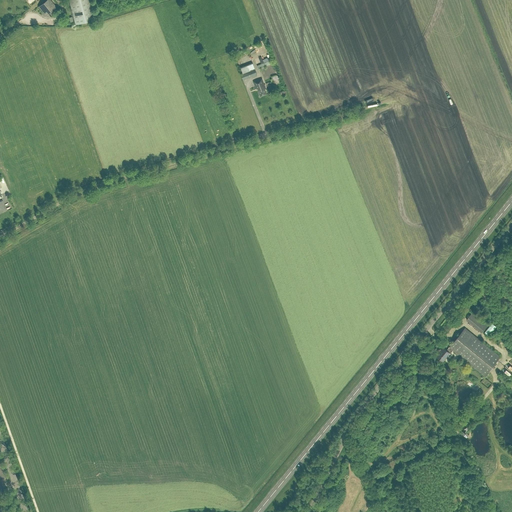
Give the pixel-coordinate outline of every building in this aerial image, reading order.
[(45,0),(38,6),(44,14),(46,11),(48,14),(56,7),(50,0),(45,0)] [(68,0),(75,24),(95,20),(89,0),(68,0)] [(255,68),(253,69),(252,66),(241,70),(242,73),(241,74),(243,80),(257,74),(255,68)] [(260,96),(267,93),(265,89),(266,89),(262,79),(254,82),(257,89),(257,88),(260,96)] [(473,311),(466,320),(482,332),(488,324),(473,311)] [(488,336),(496,326),(492,323),(484,332),(488,336)] [(484,376),(500,357),(465,328),(449,347),(447,350),(443,347),(436,356),(443,361),(450,353),(453,350),(484,376)]
